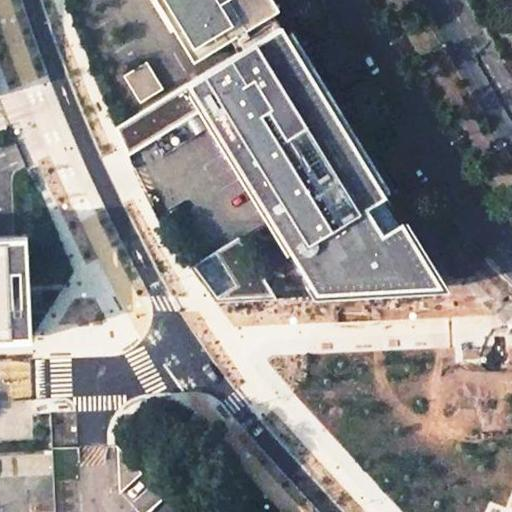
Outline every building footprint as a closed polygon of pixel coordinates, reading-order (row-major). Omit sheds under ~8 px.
[(156,0),(192,60),(231,37),(276,11),(268,0),(156,0)] [(276,11),(231,37),(235,44),(279,17),(276,11)] [(426,261),(282,22),(115,126),(127,154),(201,107),(316,294),(442,288),(426,261)] [(147,63),(124,76),(140,103),(162,89),(147,63)] [(214,299),(275,297),(238,239),(192,267),(214,299)] [(0,346),(26,346),(21,249),(4,250),(4,243),(0,242),(0,346)] [(118,446),(120,492),(142,473),(118,446)] [(172,474),(187,488),(198,477),(183,463),(172,474)]
